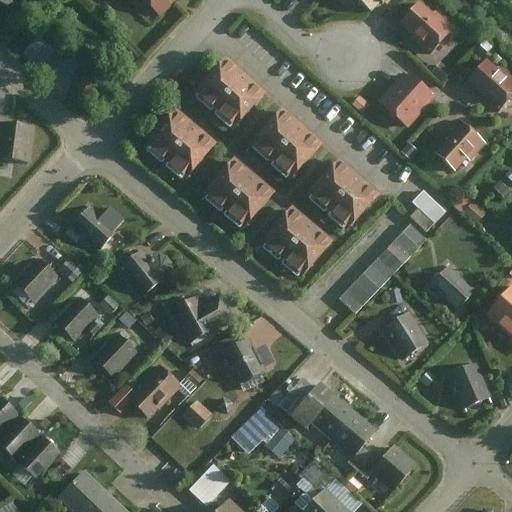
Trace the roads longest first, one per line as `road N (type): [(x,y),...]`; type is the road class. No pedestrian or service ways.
road 1 (residential): [(88,150),(471,468)]
road 2 (residential): [(0,342),(161,495)]
road 3 (residential): [(88,150),(228,0)]
road 4 (residential): [(0,247),(88,150)]
road 5 (residential): [(246,0),(326,56),(352,62)]
